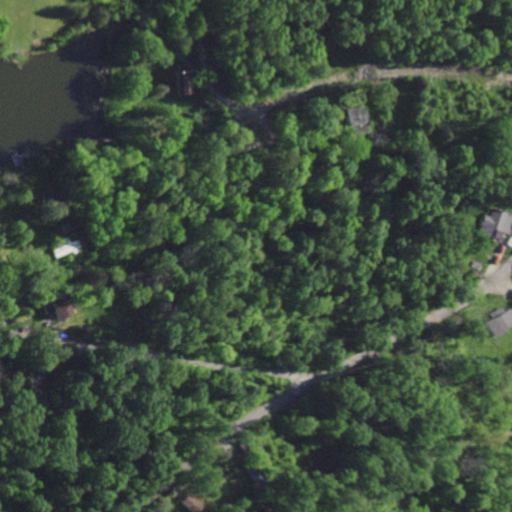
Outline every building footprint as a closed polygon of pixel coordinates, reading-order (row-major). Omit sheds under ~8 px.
[(190,94),(188,65),(180,65),(181,70),(173,71),(174,95),(190,94)] [(344,138),(364,135),(360,106),(340,109),(344,138)] [(483,217),(475,215),(471,235),(494,240),(496,233),(503,234),(507,215),(484,210),(483,217)] [(54,241),(56,248),(51,250),(54,259),(74,251),(68,236),(54,241)] [(65,313),(54,293),(34,303),(40,315),(45,312),(49,321),(65,313)] [(510,325),(503,307),(483,315),(484,319),(477,322),(483,336),(510,325)] [(301,464),(306,475),(328,464),(323,453),(301,464)] [(192,511),(197,506),(184,494),(175,503),(185,511),(192,511)]
